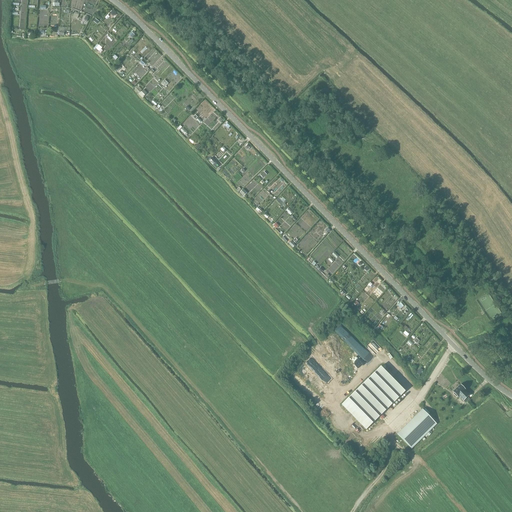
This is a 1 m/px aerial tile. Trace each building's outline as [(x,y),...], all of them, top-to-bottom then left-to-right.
[(100,52),(103,48),(98,44),(94,48),(100,52)] [(217,168),(219,166),(211,158),(209,160),(217,168)] [(261,193),(255,198),(259,203),(265,198),(261,193)] [(369,294),(383,282),(380,278),(374,283),(373,282),(365,289),(369,294)] [(388,291),(381,297),(385,301),(391,295),(388,291)] [(364,350),(340,325),(335,330),(359,355),(364,350)] [(373,340),(370,342),(379,351),(382,348),(373,340)] [(342,405),(366,430),(405,392),(381,367),(342,405)] [(453,392),(457,397),(458,397),(459,397),(463,401),(465,403),(469,399),(467,397),(468,396),(464,391),(465,390),(460,385),(453,392)] [(397,434),(411,449),(437,424),(422,409),(397,434)]
